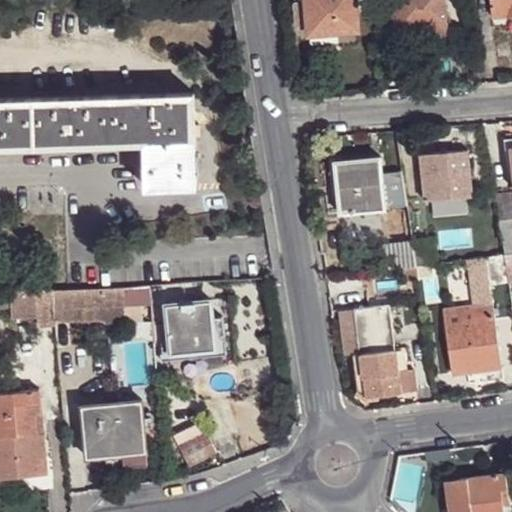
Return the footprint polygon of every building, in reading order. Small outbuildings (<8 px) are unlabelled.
[(295,0),(297,13),(306,12),(304,0),(295,0)] [(304,0),(306,12),(308,32),(358,27),(354,0),(304,0)] [(393,0),(397,30),(448,24),(447,12),(446,8),(445,0),(393,0)] [(511,0),(492,0),(494,16),(511,14),(511,0)] [(416,39),(433,37),(449,36),(448,24),(397,30),(397,40),(416,39)] [(434,46),(433,37),(416,39),(417,48),(434,46)] [(193,93),(0,98),(0,146),(145,142),(147,189),(196,188),(193,93)] [(420,155),(438,153),(437,143),(437,140),(419,142),(420,155)] [(438,153),(467,150),(466,140),(437,143),(438,153)] [(472,196),(467,150),(438,153),(420,155),(425,200),(472,196)] [(380,157),(336,161),(342,212),(386,208),(380,157)] [(504,242),(506,255),(511,254),(511,219),(500,221),(504,242)] [(434,239),(414,242),(417,266),(433,265),(438,264),(434,239)] [(417,266),(414,242),(385,244),(386,269),(417,266)] [(485,245),(487,258),(506,255),(504,242),(485,245)] [(506,255),(487,258),(488,272),(490,283),(490,286),(510,282),(506,255)] [(487,258),(472,259),(474,273),(488,272),(487,258)] [(433,265),(417,266),(419,281),(435,278),(433,265)] [(490,283),(488,272),(474,273),(476,285),(490,283)] [(146,284),(120,286),(121,303),(148,301),(146,284)] [(121,303),(120,286),(50,289),(53,319),(105,316),(104,304),(121,303)] [(53,319),(50,289),(34,290),(36,313),(37,321),(53,319)] [(34,290),(11,293),(12,310),(13,315),(36,313),(34,290)] [(0,310),(12,310),(11,293),(0,293),(0,310)] [(167,318),(169,348),(214,345),(212,315),(212,298),(187,299),(170,301),(166,301),(167,318)] [(104,304),(105,316),(122,315),(121,303),(104,304)] [(391,303),(354,308),(359,353),(396,347),(391,303)] [(443,310),(445,324),(495,317),(494,303),(443,310)] [(333,312),(340,355),(353,354),(359,353),(354,308),(333,312)] [(214,345),(169,348),(162,349),(159,349),(160,355),(225,351),(222,314),(212,315),(214,345)] [(495,317),(445,324),(452,373),(502,366),(495,317)] [(396,347),(359,353),(353,354),(358,390),(367,397),(401,392),(399,374),(396,347)] [(415,372),(399,374),(401,392),(417,390),(415,372)] [(0,435),(28,433),(26,412),(33,412),(41,411),(39,390),(0,392),(0,435)] [(144,396),(82,403),(86,458),(107,457),(124,456),(125,471),(150,469),(144,396)] [(181,445),(190,465),(211,453),(218,450),(209,431),(181,445)] [(34,433),(28,433),(0,435),(0,476),(38,473),(36,457),(44,456),(42,432),(34,433)] [(124,456),(107,457),(108,472),(125,471),(124,456)] [(506,495),(511,495),(508,472),(449,480),(453,511),(507,511),(506,503),(506,495)]
